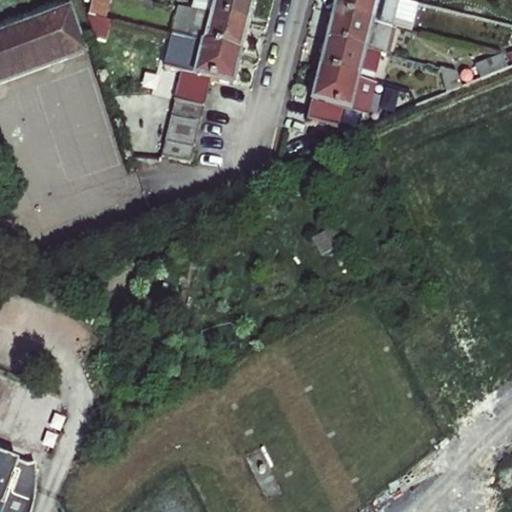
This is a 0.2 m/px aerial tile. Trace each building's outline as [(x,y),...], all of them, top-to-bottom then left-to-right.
[(110,0),(91,0),(88,16),(105,20),(110,0)] [(192,0),(190,10),(212,15),(215,0),(192,0)] [(215,0),(212,15),(248,24),(252,9),(253,0),(215,0)] [(398,0),(335,0),(332,14),(403,31),(411,33),(418,5),(398,0)] [(248,24),(212,15),(190,10),(184,8),(176,38),(240,54),(244,39),(248,24)] [(85,54),(69,9),(51,16),(67,60),(85,54)] [(396,59),(403,31),(332,14),(329,28),(325,42),(391,59),(396,59)] [(105,20),(88,16),(85,15),(94,41),(105,44),(110,21),(105,20)] [(0,34),(0,85),(67,60),(51,16),(0,34)] [(240,54),(176,38),(175,43),(183,45),(177,72),(181,74),(174,103),(204,110),(211,81),(232,86),(236,72),(240,54)] [(377,85),(384,87),(391,59),(325,42),(322,57),(318,70),(377,85)] [(177,72),(183,45),(175,43),(168,70),(177,72)] [(477,66),(482,80),(510,69),(504,56),(477,66)] [(361,116),(369,118),(369,116),(377,118),(382,99),(374,97),(377,85),(318,70),(313,93),(307,118),(357,130),(361,116)] [(462,88),(457,75),(441,71),(448,94),(462,88)] [(204,110),(174,103),(171,117),(200,124),(204,110)] [(194,151),(200,124),(171,117),(164,144),(194,151)] [(190,166),(194,151),(164,144),(160,159),(190,166)] [(0,511),(31,511),(35,493),(36,477),(35,467),(26,469),(20,466),(21,462),(0,452),(0,511)]
